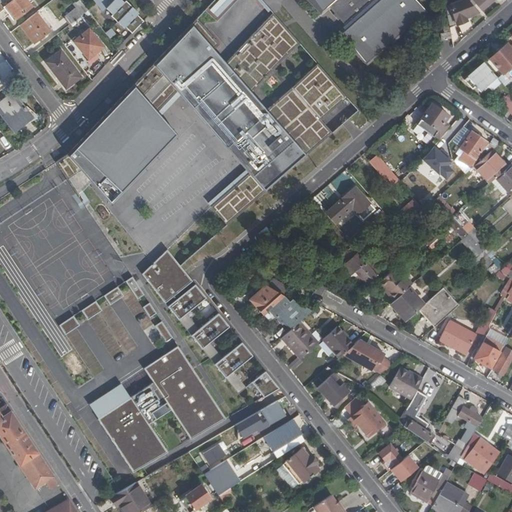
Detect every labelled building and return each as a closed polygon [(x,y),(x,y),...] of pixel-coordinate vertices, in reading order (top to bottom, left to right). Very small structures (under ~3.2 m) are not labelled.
[(31,7),(25,0),(13,0),(6,6),(16,19),(31,7)] [(63,15),(70,25),(88,11),(80,0),(73,6),(74,7),(63,15)] [(125,2),(122,0),(98,0),(96,2),(104,11),(107,8),(113,14),(112,15),(118,22),(133,7),(129,3),(127,5),(125,2)] [(212,0),(206,7),(217,18),(236,0),(212,0)] [(348,28),(380,0),(311,0),(320,10),(327,4),(348,28)] [(380,0),(348,28),(341,35),(366,65),(426,11),(414,0),(380,0)] [(467,18),(479,13),(469,1),(467,0),(466,0),(446,7),(450,26),(450,28),(467,21),(467,18)] [(467,0),(469,1),(470,0),(471,0),(481,12),(495,0),(467,0)] [(137,11),(133,7),(118,22),(125,28),(126,26),(133,32),(144,21),(138,15),(135,12),(137,11)] [(34,43),(50,31),(37,14),(21,26),(34,43)] [(69,154),(56,163),(72,188),(84,180),(107,206),(175,134),(159,118),(181,96),(245,170),(209,204),(227,224),(332,133),(321,120),(345,98),(317,66),(267,111),(252,93),(298,44),(272,15),(225,65),(214,52),(220,45),(197,19),(135,84),(69,154)] [(103,47),(88,30),(73,42),(88,60),(103,47)] [(106,35),(109,39),(114,34),(110,30),(106,35)] [(445,33),(441,34),(443,40),(453,38),(451,32),(445,33)] [(511,65),(511,50),(507,44),(489,60),(502,74),(511,65)] [(80,77),(60,51),(45,62),(65,88),(80,77)] [(479,92),(496,77),(484,63),(467,78),(479,92)] [(508,104),(511,107),(511,95),(509,92),(503,98),(508,104)] [(32,117),(13,93),(0,103),(0,113),(14,131),(32,117)] [(448,115),(433,104),(417,126),(433,136),(434,134),(439,137),(447,125),(442,123),(448,115)] [(468,154),(475,159),(479,161),(494,147),(470,131),(459,148),(468,154)] [(492,150),(473,170),(488,184),(507,164),(492,150)] [(386,181),(393,174),(377,155),(369,162),(386,181)] [(495,178),(505,189),(506,191),(511,185),(511,169),(508,166),(495,178)] [(470,185),(462,176),(453,184),(449,188),(436,199),(452,217),(456,213),(448,204),(470,185)] [(442,181),(449,188),(453,184),(446,176),(442,181)] [(505,189),(495,178),(491,181),(501,192),(505,189)] [(374,210),(354,188),(325,214),(334,224),(351,209),(362,221),(374,210)] [(412,200),(391,219),(400,229),(421,209),(412,200)] [(377,215),(395,236),(400,231),(382,210),(377,215)] [(446,222),(462,240),(468,234),(452,217),(446,222)] [(490,245),(475,228),(468,234),(483,251),(490,245)] [(460,241),(476,258),(477,258),(483,251),(468,234),(462,240),(460,241)] [(353,245),(344,253),(362,265),(367,261),(353,245)] [(167,250),(143,275),(165,303),(192,282),(179,265),(167,250)] [(477,258),(492,275),(499,269),(483,251),(477,258)] [(335,261),(350,277),(355,272),(362,265),(344,253),(335,261)] [(373,266),(367,261),(362,265),(355,272),(366,284),(381,271),(375,264),(373,266)] [(396,267),(380,281),(394,299),(409,285),(411,284),(396,267)] [(133,278),(126,283),(137,299),(144,295),(133,278)] [(288,288),(273,279),(268,283),(267,286),(265,285),(250,299),(263,314),(269,309),(283,297),(284,296),(288,288)] [(206,298),(195,285),(168,306),(238,394),(246,388),(233,372),(253,356),(242,343),(222,358),(209,343),(229,327),(218,314),(198,330),(186,314),(206,298)] [(409,285),(394,299),(390,303),(407,321),(418,310),(426,303),(409,285)] [(458,305),(443,288),(426,303),(418,310),(434,328),(458,305)] [(118,289),(106,296),(112,305),(124,297),(118,289)] [(285,321),(292,328),(310,312),(299,305),(297,311),(284,296),(283,297),(269,309),(282,324),(285,321)] [(97,302),(83,312),(88,320),(103,311),(97,302)] [(149,303),(143,307),(150,318),(156,314),(149,303)] [(471,344),(477,347),(492,320),(484,315),(478,326),(468,321),(466,324),(450,316),(438,340),(465,354),(471,344)] [(75,317),(60,327),(65,336),(80,326),(75,317)] [(161,322),(155,326),(166,343),(172,339),(161,322)] [(351,344),(336,327),(322,340),(338,357),(339,356),(348,348),(351,344)] [(287,344),(301,359),(316,345),(308,335),(310,334),(305,328),(287,344)] [(488,367),(481,374),(487,377),(493,367),(491,365),(499,351),(483,343),(474,358),(488,367)] [(120,385),(89,405),(133,473),(167,452),(149,424),(171,410),(190,440),(226,419),(177,346),(144,369),(152,383),(130,398),(120,385)] [(358,354),(348,348),(339,356),(350,363),(347,367),(362,375),(365,372),(368,373),(366,377),(374,382),(379,377),(388,369),(359,352),(358,354)] [(511,351),(506,348),(494,369),(503,374),(511,357),(511,351)] [(414,378),(407,374),(398,369),(389,387),(411,399),(422,379),(415,375),(414,378)] [(265,372),(252,382),(263,398),(279,389),(265,372)] [(434,377),(427,373),(420,385),(427,389),(434,377)] [(348,393),(333,375),(317,388),(333,406),(348,393)] [(384,383),(379,377),(374,382),(370,386),(375,391),(384,383)] [(465,400),(458,396),(451,408),(458,412),(465,400)] [(358,397),(345,409),(352,417),(365,405),(358,397)] [(285,416),(276,402),(256,414),(264,428),(285,416)] [(384,422),(368,403),(365,405),(352,417),(351,418),(365,434),(371,428),(374,431),(384,422)] [(413,407),(408,404),(397,423),(404,428),(429,444),(433,437),(408,420),(410,417),(408,416),(413,407)] [(0,436),(35,489),(53,477),(6,405),(0,409),(0,436)] [(462,441),(468,444),(468,442),(478,425),(476,424),(481,416),(476,413),(478,409),(471,405),(469,409),(463,406),(458,415),(468,421),(464,428),(468,430),(462,441)] [(301,432),(292,419),(278,428),(288,445),(303,436),(305,439),(314,433),(309,427),(301,432)] [(459,440),(456,445),(464,450),(467,445),(459,440)] [(493,460),(468,442),(468,444),(467,445),(464,450),(458,461),(457,463),(462,466),(466,460),(483,473),(493,460)] [(402,459),(390,443),(376,454),(383,462),(381,464),(386,471),(402,459)] [(225,456),(217,444),(203,453),(208,460),(214,456),(217,460),(225,456)] [(450,456),(458,461),(464,450),(456,445),(450,456)] [(318,468),(301,448),(283,464),(299,484),(318,468)] [(511,459),(507,456),(497,474),(511,483),(511,459)] [(218,481),(224,490),(241,477),(235,469),(218,481)] [(410,493),(433,506),(433,505),(442,490),(436,486),(439,481),(422,472),(410,493)] [(474,473),(467,485),(480,492),(487,480),(474,473)] [(45,482),(50,489),(58,484),(53,477),(45,482)] [(142,511),(151,507),(135,483),(120,492),(110,497),(117,506),(120,504),(124,511),(142,511)] [(457,511),(467,496),(446,483),(442,490),(433,505),(445,511),(457,511)] [(184,496),(193,509),(210,497),(200,484),(184,496)] [(315,505),(319,511),(339,511),(342,510),(331,494),(315,505)] [(189,511),(193,509),(184,496),(179,500),(187,511),(189,511)] [(467,496),(457,511),(468,511),(475,501),(467,496)] [(48,511),(76,511),(69,500),(48,511)]
